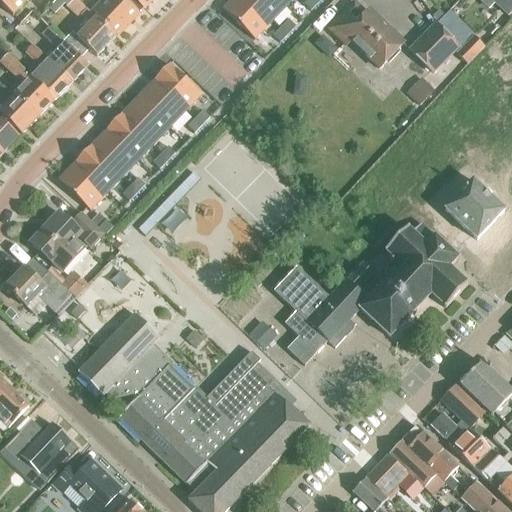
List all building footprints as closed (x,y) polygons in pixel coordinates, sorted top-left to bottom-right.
[(29,0),(0,0),(0,6),(12,18),(29,0)] [(70,35),(63,42),(62,43),(64,44),(80,59),(88,51),(95,59),(115,39),(96,20),(75,0),(67,9),(78,21),(81,18),(89,26),(76,40),(70,35)] [(143,10),(131,0),(106,0),(93,14),(117,37),(143,10)] [(131,0),(143,10),(152,0),(131,0)] [(242,0),(233,0),(222,12),(254,42),(270,26),(242,0)] [(275,0),(242,0),(270,26),(285,9),(275,0)] [(275,0),(285,9),(294,0),(275,0)] [(312,0),(307,0),(302,6),(310,13),(318,5),(312,0)] [(511,0),(496,0),(497,1),(493,5),(506,17),(511,10),(511,0)] [(327,32),(345,48),(349,44),(378,72),(402,46),(368,14),(363,19),(351,7),(327,32)] [(407,53),(433,77),(461,49),(449,38),(463,23),(451,11),(435,25),(407,53)] [(287,21),(279,30),(287,37),(295,29),(287,21)] [(511,29),(502,37),(508,43),(511,39),(511,29)] [(57,51),(48,60),(47,62),(71,85),(87,67),(80,59),(64,44),(62,43),(63,42),(49,30),(42,36),(57,51)] [(279,30),(272,38),(279,45),(287,37),(279,30)] [(321,38),(314,46),(328,58),(335,51),(321,38)] [(455,56),(466,66),(484,48),(473,38),(455,56)] [(41,69),(31,79),(53,102),(71,85),(47,62),(48,60),(32,47),(24,55),(41,69)] [(24,87),(15,96),(37,119),(53,102),(31,79),(8,56),(1,64),(24,87)] [(482,58),(474,67),(481,73),(489,64),(482,58)] [(511,65),(507,60),(488,80),(511,101),(511,65)] [(168,67),(153,84),(184,114),(200,98),(168,67)] [(474,67),(466,75),(472,81),(481,73),(474,67)] [(511,101),(488,80),(470,99),(492,120),(500,128),(511,115),(511,101)] [(153,84),(137,100),(168,131),(184,114),(153,84)] [(424,86),(408,101),(417,110),(433,95),(424,86)] [(294,87),(293,96),(303,98),(304,88),(294,87)] [(444,97),(437,105),(474,139),(492,120),(470,99),(462,92),(451,104),(444,97)] [(37,119),(15,96),(12,99),(5,106),(0,101),(0,116),(21,136),(37,119)] [(137,100),(121,117),(153,147),(168,131),(137,100)] [(437,118),(426,131),(456,158),(474,139),(437,105),(430,112),(437,118)] [(202,112),(194,120),(201,128),(209,120),(202,112)] [(121,117),(105,133),(137,164),(153,147),(121,117)] [(194,120),(186,128),(194,136),(201,128),(194,120)] [(0,155),(1,157),(17,140),(0,123),(0,155)] [(426,131),(408,150),(438,178),(456,158),(426,131)] [(407,132),(399,141),(405,146),(413,138),(407,132)] [(105,133),(89,150),(121,180),(137,164),(105,133)] [(167,148),(159,156),(167,164),(175,156),(167,148)] [(89,150),(73,167),(105,197),(121,180),(89,150)] [(408,150),(390,170),(419,198),(438,178),(408,150)] [(159,156),(151,164),(159,172),(167,164),(159,156)] [(383,158),(375,167),(381,173),(389,164),(383,158)] [(73,167),(58,183),(89,213),(105,197),(73,167)] [(136,180),(128,188),(136,196),(144,188),(136,180)] [(445,212),(476,242),(504,213),(472,183),(445,212)] [(128,188),(121,196),(128,204),(136,196),(128,188)] [(52,264),(61,274),(86,247),(89,251),(103,237),(80,215),(70,225),(58,214),(29,245),(51,265),(52,264)] [(107,223),(99,232),(107,239),(114,231),(107,223)] [(381,286),(366,302),(359,312),(389,340),(411,317),(413,319),(417,316),(415,314),(430,297),(444,311),(466,287),(448,270),(457,261),(421,226),(411,236),(407,231),(385,253),(393,261),(377,277),(382,282),(379,284),(381,286)] [(359,312),(366,302),(356,293),(372,276),(361,265),(328,300),(295,269),(272,294),(295,315),(284,327),(297,340),(286,352),(304,369),(327,344),(334,350),(355,329),(348,324),(359,312)] [(5,289),(26,309),(37,298),(55,315),(71,298),(48,275),(39,284),(24,270),(5,289)] [(78,306),(70,314),(76,320),(84,312),(78,306)] [(9,311),(4,315),(12,322),(16,318),(9,311)] [(134,316),(77,375),(102,399),(105,397),(124,415),(117,421),(141,444),(160,463),(185,486),(195,496),(187,503),(196,511),(227,511),(308,429),(289,410),(295,404),(265,374),(256,366),(260,362),(251,354),(247,358),(206,400),(194,389),(192,391),(169,369),(173,366),(153,347),(159,340),(134,316)] [(261,323),(249,336),(264,350),(276,337),(261,323)] [(194,333),(186,341),(195,350),(203,341),(194,333)] [(494,348),(503,357),(511,348),(511,346),(504,338),(494,348)] [(488,414),(497,422),(511,406),(511,393),(482,365),(461,387),(489,413),(488,414)] [(0,400),(9,391),(0,382),(0,400)] [(480,423),(488,414),(489,413),(461,387),(460,388),(458,386),(440,404),(441,405),(451,414),(470,433),(480,423)] [(9,391),(0,400),(0,423),(7,429),(27,408),(9,391)] [(505,428),(511,435),(511,406),(497,422),(504,429),(505,428)] [(441,416),(429,429),(453,452),(472,470),(487,485),(505,467),(501,463),(490,452),(471,434),(470,433),(460,423),(455,429),(441,416)] [(19,435),(2,452),(16,465),(20,460),(46,485),(54,477),(78,452),(51,427),(44,434),(31,447),(19,435)] [(505,467),(509,471),(511,473),(511,435),(505,428),(504,429),(493,441),(508,456),(501,463),(505,467)] [(415,430),(401,444),(408,450),(428,471),(437,479),(443,484),(449,479),(457,470),(443,456),(422,436),(415,430)] [(401,444),(389,457),(402,470),(409,477),(424,492),(437,479),(428,471),(408,450),(401,444)] [(366,482),(352,496),(369,511),(377,511),(387,502),(386,501),(409,477),(402,470),(389,457),(374,473),(366,482)] [(77,511),(101,511),(120,493),(90,465),(83,473),(73,464),(51,487),(61,497),(69,489),(84,505),(77,511)] [(511,473),(509,471),(492,489),(511,508),(511,473)] [(475,485),(461,500),(473,511),(502,511),(480,490),(475,485)] [(121,511),(140,511),(131,503),(121,511)]
